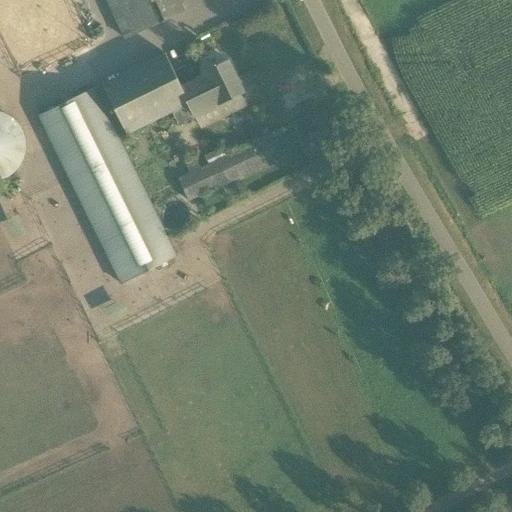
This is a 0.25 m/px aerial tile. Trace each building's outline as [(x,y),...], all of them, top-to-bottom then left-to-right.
[(105,0),(123,39),(183,12),(177,0),(105,0)] [(164,54),(94,88),(120,139),(171,113),(178,127),(193,119),(195,118),(201,130),(264,98),(251,72),(238,79),(229,61),(203,74),(204,76),(181,87),(164,54)] [(120,139),(94,88),(39,115),(111,269),(119,285),(179,255),(170,238),(120,139)] [(0,180),(2,179),(5,178),(8,177),(10,175),(13,173),(15,171),(17,169),(19,166),(21,164),(22,161),(23,158),(24,155),(25,152),(25,149),(25,146),(25,143),(25,140),(24,137),(23,134),(22,131),(21,129),(19,126),(17,124),(15,121),(13,119),(11,117),(8,116),(5,114),(3,113),(0,112),(0,180)] [(212,164),(179,179),(188,200),(272,162),(262,140),(225,157),(223,149),(209,156),(212,164)]
